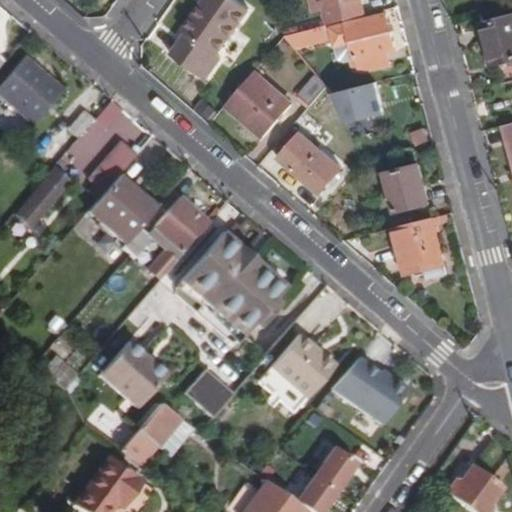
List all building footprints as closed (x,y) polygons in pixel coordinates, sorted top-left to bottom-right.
[(173,56),(208,81),(224,59),(219,56),(252,10),(237,0),(207,0),(185,31),(189,34),(173,56)] [(326,0),(328,8),(322,10),(326,27),(366,16),(361,0),(326,0)] [(395,50),(386,16),(332,30),(336,48),(352,44),(360,73),(390,65),(388,53),(395,50)] [(511,60),(511,17),(481,25),(491,67),(511,60)] [(286,37),(297,50),(329,41),(326,27),(286,37)] [(61,91),(25,59),(0,87),(0,93),(34,123),(61,91)] [(254,74),(227,106),(264,137),(291,105),(254,74)] [(300,97),(310,106),(326,86),(317,75),(300,97)] [(333,95),(335,99),(340,111),(348,125),(385,115),(376,84),(333,95)] [(187,97),(215,121),(222,111),(195,87),(187,97)] [(329,125),(340,111),(335,99),(321,117),(329,125)] [(78,139),(94,121),(84,113),(69,130),(78,139)] [(320,195),(342,168),(302,134),(279,161),(320,195)] [(119,178),(135,159),(120,146),(89,183),(103,196),(119,178)] [(428,204),(418,166),(386,174),(396,212),(428,204)] [(70,185),(55,172),(18,214),(33,227),(70,185)] [(103,196),(87,214),(124,246),(139,229),(156,210),(119,178),(103,196)] [(178,200),(154,228),(184,253),(208,225),(178,200)] [(432,219),(394,229),(406,274),(429,268),(444,264),(432,219)] [(147,236),(151,240),(165,251),(177,262),(184,253),(154,228),(147,236)] [(121,249),(130,257),(133,260),(151,240),(147,236),(139,229),(124,246),(121,249)] [(179,283),(217,315),(258,267),(221,234),(179,283)] [(177,262),(165,251),(149,271),(160,281),(177,262)] [(444,264),(429,268),(431,278),(447,275),(444,264)] [(258,267),(217,315),(244,338),(254,325),(260,331),(280,308),(273,303),(284,290),(258,267)] [(0,315),(0,337),(2,339),(30,306),(18,295),(1,314),(0,315)] [(298,335),(257,383),(294,415),(335,366),(298,335)] [(136,409),(146,398),(164,376),(126,344),(98,377),(136,409)] [(53,353),(38,370),(58,388),(74,370),(53,353)] [(331,391),(378,421),(404,385),(391,376),(388,381),(378,374),(357,358),(331,391)] [(74,370),(58,388),(64,392),(79,375),(74,370)] [(388,381),(391,376),(381,370),(378,374),(388,381)] [(208,373),(188,395),(213,418),(233,396),(208,373)] [(159,406),(120,451),(140,466),(154,447),(170,459),(192,429),(159,406)] [(339,447),(362,462),(370,451),(347,435),(339,447)] [(334,448),(295,503),(305,510),(307,511),(322,511),(356,464),(334,448)] [(141,511),(155,493),(108,459),(73,507),(79,511),(141,511)] [(456,481),(451,486),(454,490),(451,493),(473,511),(491,511),(492,508),(490,506),(504,490),(474,466),(459,483),(456,481)] [(303,511),(305,510),(295,503),(264,481),(257,491),(241,511),(303,511)] [(224,511),(225,511),(241,511),(257,491),(244,482),(224,511)]
